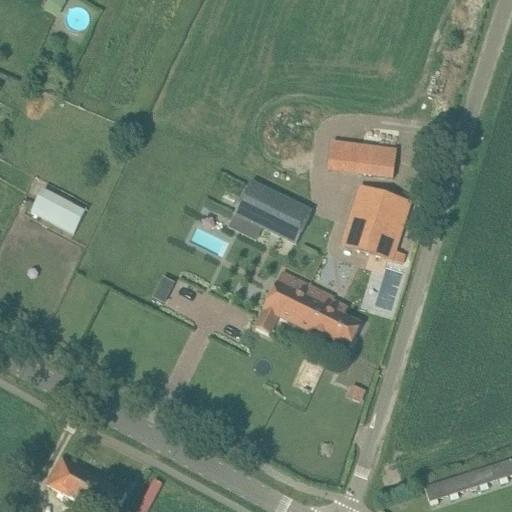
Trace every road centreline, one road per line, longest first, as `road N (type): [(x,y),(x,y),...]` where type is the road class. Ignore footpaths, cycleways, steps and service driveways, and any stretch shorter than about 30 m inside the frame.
road 1 (unclassified): [(347,511),(506,0)]
road 2 (tertiary): [(291,511),(0,355)]
